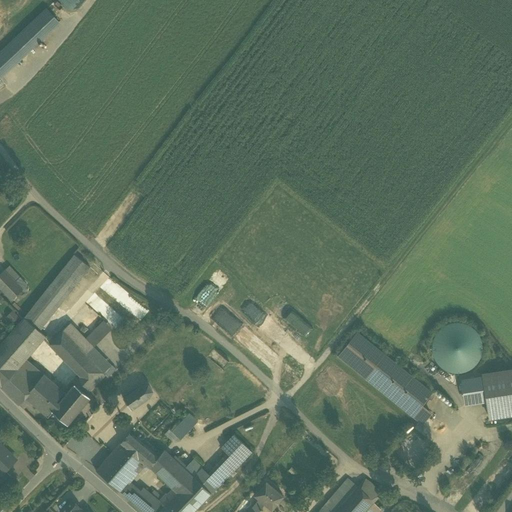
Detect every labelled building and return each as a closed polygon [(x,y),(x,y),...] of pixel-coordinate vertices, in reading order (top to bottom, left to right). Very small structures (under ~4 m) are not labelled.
[(46,10),(26,28),(39,41),(59,23),(46,10)] [(26,28),(17,36),(30,50),(39,41),(26,28)] [(17,36),(0,51),(0,77),(30,50),(17,36)] [(74,255),(24,318),(27,320),(39,331),(89,267),(74,255)] [(23,289),(4,270),(0,273),(0,288),(12,300),(23,289)] [(14,310),(7,316),(13,322),(19,316),(14,310)] [(311,334),(315,327),(286,310),(282,317),(311,334)] [(24,318),(0,345),(0,350),(27,320),(24,318)] [(27,320),(0,350),(0,386),(25,359),(26,359),(46,337),(39,331),(27,320)] [(104,322),(85,339),(93,347),(111,329),(104,322)] [(435,362),(439,367),(445,371),(452,373),(460,374),(467,372),(473,368),(478,363),(481,356),(482,349),(481,342),(478,335),(474,329),(468,325),(461,323),(454,323),(447,325),(440,329),(435,334),(432,341),(431,348),(432,355),(435,362)] [(85,339),(70,324),(62,331),(98,368),(101,372),(103,373),(111,366),(93,347),(85,339)] [(98,368),(62,331),(49,344),(80,377),(75,384),(82,391),(101,372),(98,369),(98,368)] [(338,357),(366,379),(412,417),(432,393),(357,334),(338,357)] [(26,359),(25,359),(0,386),(1,387),(6,392),(7,394),(19,405),(25,398),(43,374),(26,359)] [(111,366),(103,373),(105,375),(107,378),(116,369),(112,365),(111,366)] [(511,371),(482,376),(488,418),(511,414),(511,371)] [(101,372),(82,391),(86,394),(105,375),(103,373),(101,372)] [(64,392),(43,374),(25,398),(30,401),(48,417),(53,411),(59,403),(56,401),(64,392)] [(59,403),(53,411),(67,424),(90,398),(82,391),(75,384),(59,403)] [(141,386),(123,399),(126,404),(131,411),(149,398),(152,392),(148,386),(141,386)] [(25,398),(19,405),(23,409),(30,401),(25,398)] [(189,414),(172,433),(180,440),(197,422),(189,414)] [(157,459),(128,434),(120,443),(144,463),(150,468),(157,459)] [(233,435),(221,448),(227,454),(239,466),(251,453),(233,435)] [(144,463),(120,443),(96,471),(120,492),(128,482),(144,463)] [(15,461),(0,445),(0,473),(1,474),(1,475),(5,471),(15,461)] [(157,459),(150,468),(152,470),(155,473),(170,456),(167,453),(164,451),(157,459)] [(227,454),(208,475),(202,469),(193,478),(211,494),(239,466),(227,454)] [(173,489),(167,494),(166,494),(159,501),(164,505),(157,511),(193,511),(211,494),(193,478),(184,469),(176,461),(170,456),(155,473),(173,489)] [(189,464),(181,457),(176,461),(184,469),(189,464)] [(202,469),(193,460),(189,464),(184,469),(193,478),(202,469)] [(5,471),(1,475),(1,474),(0,475),(0,488),(11,477),(5,471)] [(348,479),(317,511),(334,511),(357,487),(348,479)] [(382,494),(370,482),(365,479),(358,487),(373,503),(382,494)] [(128,482),(120,492),(127,498),(133,490),(139,494),(140,492),(128,482)] [(283,496),(266,482),(254,496),(258,499),(248,511),(258,511),(264,505),(271,510),(283,496)] [(334,511),(364,511),(373,503),(358,487),(357,487),(334,511)] [(159,501),(144,488),(140,492),(139,494),(133,490),(127,498),(143,511),(157,511),(164,505),(159,501)] [(71,501),(60,511),(75,511),(78,509),(79,508),(71,501)] [(373,503),(364,511),(378,511),(381,510),(373,503)]
